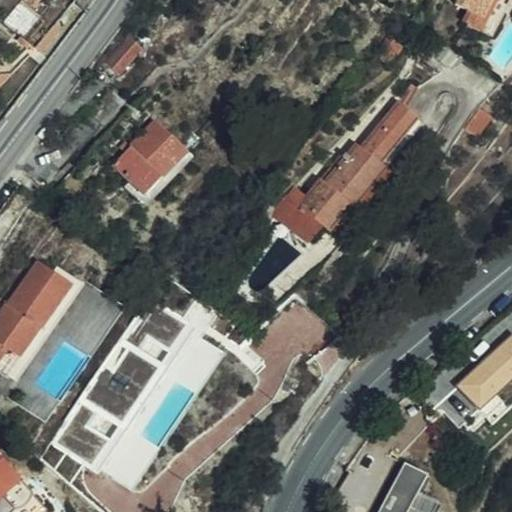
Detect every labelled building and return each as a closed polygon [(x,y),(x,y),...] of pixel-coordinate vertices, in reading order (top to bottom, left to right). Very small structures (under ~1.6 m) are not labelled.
[(511,0),(459,0),(458,1),(471,8),(466,19),(493,34),(511,0)] [(386,63),(401,44),(387,32),(371,50),(386,63)] [(164,57),(154,44),(124,65),(134,79),(164,57)] [(113,124),(135,108),(122,92),(100,108),(113,124)] [(293,202),(318,222),(324,227),(347,203),(356,210),(389,171),(383,165),(421,121),(396,101),(358,144),(348,156),(343,152),(341,151),(339,153),(319,178),(316,175),(301,193),(293,202)] [(467,120),(470,123),(480,111),(477,109),(467,120)] [(480,111),(470,123),(474,126),(484,115),(480,111)] [(134,197),(184,161),(157,124),(107,162),(126,187),(134,197)] [(348,156),(358,144),(353,141),(343,152),(348,156)] [(335,151),(316,175),(319,178),(339,153),(335,151)] [(188,168),(184,161),(134,197),(126,187),(120,192),(132,209),(188,168)] [(303,240),(318,222),(293,202),(301,193),(291,184),(268,211),(303,240)] [(79,293),(38,264),(9,305),(0,317),(0,361),(8,351),(18,359),(39,329),(42,331),(49,336),(79,293)] [(0,317),(9,305),(6,303),(0,311),(0,317)] [(511,311),(427,394),(462,429),(511,379),(511,311)] [(0,374),(7,379),(42,331),(39,329),(18,359),(8,351),(0,361),(0,374)] [(511,405),(503,397),(460,435),(478,455),(511,425),(511,405)] [(46,511),(0,457),(0,511),(46,511)] [(402,460),(377,511),(434,511),(439,502),(421,493),(430,474),(402,460)]
